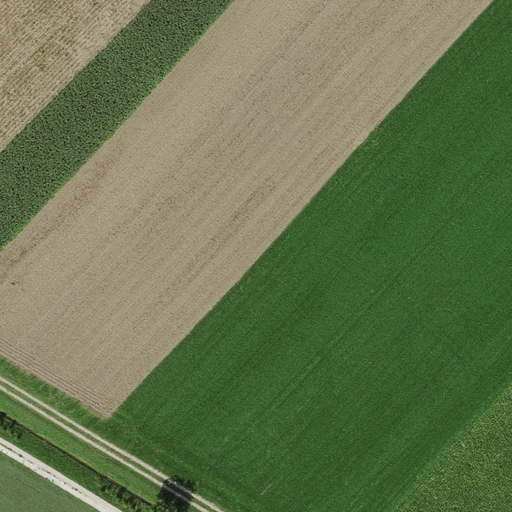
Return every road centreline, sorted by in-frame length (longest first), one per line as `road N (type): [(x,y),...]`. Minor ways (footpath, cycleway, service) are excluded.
road 1 (track): [(0,382),(213,511)]
road 2 (track): [(109,511),(0,445)]
